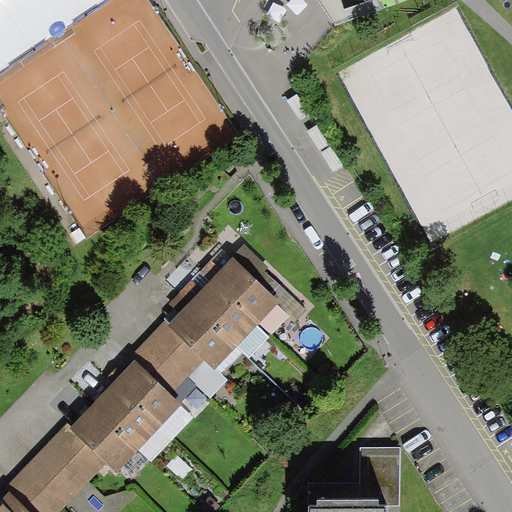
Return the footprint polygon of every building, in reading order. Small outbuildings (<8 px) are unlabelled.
[(0,0),(0,65),(121,0),(0,0)] [(248,248),(234,260),(247,274),(260,261),(248,248)] [(232,262),(213,283),(260,327),(279,307),(232,262)] [(239,348),(260,327),(213,283),(192,304),(239,348)] [(214,374),(239,348),(192,304),(167,330),(202,363),(214,374)] [(128,361),(134,366),(167,398),(202,363),(167,330),(162,325),(128,361)] [(243,352),(251,358),(270,335),(262,329),(243,352)] [(134,366),(115,385),(161,430),(180,410),(167,398),(134,366)] [(139,452),(161,430),(115,385),(93,408),(139,452)] [(117,475),(139,452),(93,408),(70,432),(106,465),(117,475)] [(3,492),(8,497),(23,511),(61,511),(106,465),(70,432),(66,427),(3,492)] [(360,503),(311,503),(311,511),(399,511),(399,465),(359,466),(360,503)] [(23,511),(8,497),(0,505),(0,511),(23,511)]
